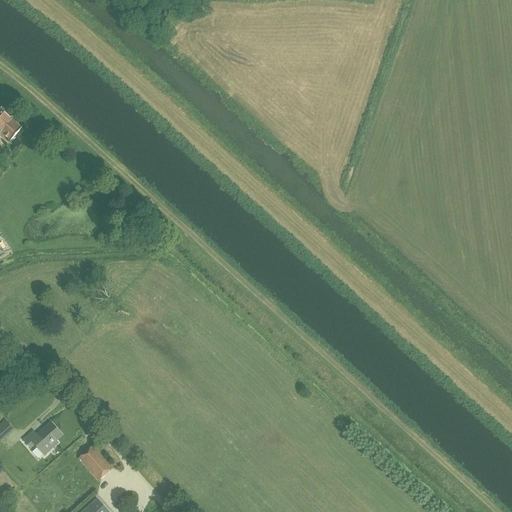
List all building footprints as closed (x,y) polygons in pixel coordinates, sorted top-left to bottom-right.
[(0,131),(11,141),(22,127),(0,108),(0,131)] [(43,455),(58,443),(55,440),(62,434),(52,422),(45,428),(48,431),(40,438),(33,430),(22,440),(29,448),(33,444),(43,455)] [(81,462),(98,481),(114,467),(94,445),(78,458),(81,462)] [(63,511),(69,507),(36,472),(16,491),(35,511),(63,511)] [(83,511),(108,511),(96,500),(83,511)]
